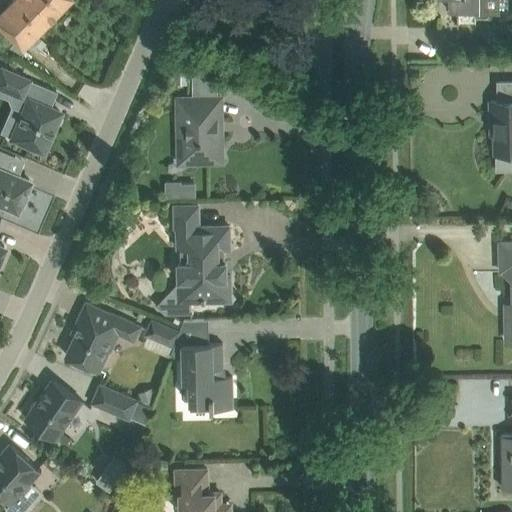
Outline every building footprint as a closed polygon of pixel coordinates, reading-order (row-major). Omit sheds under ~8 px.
[(12,0),(0,12),(0,27),(21,48),(29,40),(35,34),(69,0),(12,0)] [(448,0),(449,10),(508,10),(508,0),(448,0)] [(35,34),(29,40),(39,49),(45,43),(35,34)] [(22,111),(10,138),(43,152),(61,111),(50,106),(56,91),(29,79),(29,78),(0,66),(0,67),(0,86),(10,90),(17,109),(22,111)] [(511,80),(498,81),(499,100),(491,100),(491,119),(497,119),(498,133),(495,133),(495,153),(510,152),(511,168),(511,80)] [(222,122),(222,120),(222,97),(179,98),(179,110),(184,115),(185,127),(178,126),(179,149),(186,149),(186,161),(215,160),(215,148),(223,148),(222,131),(220,131),(219,123),(220,123),(221,122),(222,122)] [(0,204),(18,212),(26,193),(23,191),(28,179),(0,166),(0,159),(3,152),(0,150),(0,204)] [(195,182),(181,183),(182,196),(196,195),(195,182)] [(198,204),(174,205),(175,227),(178,227),(178,248),(182,248),(182,262),(179,262),(179,281),(156,305),(166,313),(193,312),(193,300),(231,299),(231,274),(227,274),(227,261),(224,261),(223,247),(230,247),(230,225),(199,225),(198,204)] [(511,238),(500,239),(501,271),(511,270),(511,302),(507,302),(507,339),(511,339),(511,238)] [(67,354),(99,369),(109,349),(107,348),(115,331),(134,340),(141,325),(120,315),(119,317),(87,301),(73,332),(76,333),(67,354)] [(153,316),(145,334),(148,335),(174,346),(181,328),(153,316)] [(174,346),(171,354),(183,358),(184,381),(190,381),(190,402),(211,401),(211,408),(233,407),(233,375),(222,375),(222,368),(224,368),(223,342),(205,342),(204,320),(209,320),(209,318),(189,318),(184,319),(181,328),(174,346)] [(26,417),(55,437),(82,398),(53,378),(26,417)] [(92,402),(131,419),(132,417),(140,398),(101,381),(92,402)] [(152,386),(138,392),(142,401),(152,405),(156,395),(152,386)] [(139,401),(132,417),(145,423),(152,406),(139,400),(139,401)] [(511,433),(501,434),(502,487),(511,486),(511,433)] [(0,492),(12,503),(7,511),(8,511),(25,511),(31,505),(20,494),(42,469),(10,441),(0,453),(0,492)] [(94,480),(109,490),(128,462),(113,452),(94,480)] [(177,469),(177,493),(180,493),(180,511),(226,511),(221,507),(221,491),(208,491),(207,468),(188,469),(177,469)]
